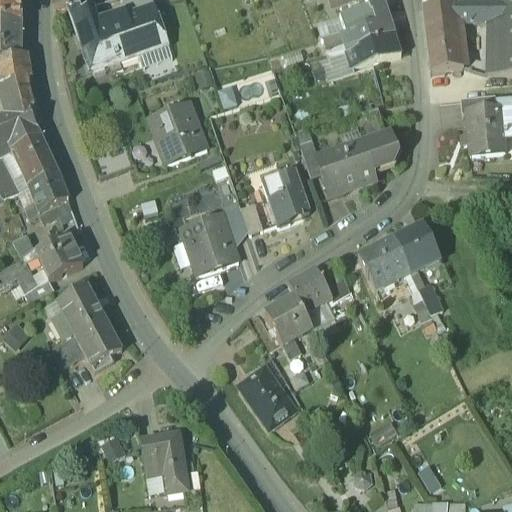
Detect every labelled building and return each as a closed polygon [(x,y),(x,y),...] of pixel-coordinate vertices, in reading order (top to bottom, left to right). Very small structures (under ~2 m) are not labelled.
[(20,0),(0,0),(0,42),(21,38),(20,0)] [(54,0),(54,10),(69,12),(77,13),(77,12),(80,13),(81,0),(54,0)] [(121,0),(128,18),(154,10),(150,0),(121,0)] [(326,0),(331,13),(363,0),(326,0)] [(363,0),(371,17),(372,17),(372,16),(385,12),(381,0),(363,0)] [(470,0),(446,0),(448,9),(455,8),(471,6),(470,0)] [(483,5),(474,6),(474,27),(503,26),(504,6),(483,5)] [(471,6),(455,8),(458,27),(474,27),(474,6),(471,6)] [(511,6),(509,6),(504,6),(503,26),(502,79),(511,78),(511,6)] [(448,9),(421,11),(426,44),(459,40),(458,27),(455,8),(448,9)] [(128,18),(107,26),(120,66),(168,50),(154,10),(128,18)] [(106,22),(96,26),(92,12),(79,16),(80,13),(77,12),(77,13),(69,12),(90,76),(120,66),(107,26),(106,22)] [(385,12),(372,16),(372,17),(374,24),(375,29),(364,32),(336,41),(322,45),(322,47),(324,46),(327,60),(346,56),(359,52),(358,50),(394,39),(385,12)] [(21,38),(0,42),(0,64),(20,60),(21,38)] [(394,39),(358,50),(359,52),(346,56),(352,74),(401,59),(394,39)] [(459,40),(426,44),(430,77),(463,72),(459,40)] [(0,89),(4,88),(27,83),(31,82),(27,59),(0,64),(0,89)] [(330,68),(323,70),(327,86),(335,83),(330,68)] [(27,83),(4,88),(9,116),(11,120),(0,125),(0,161),(1,161),(12,155),(41,141),(27,114),(32,112),(27,83)] [(494,100),(461,103),(462,117),(466,117),(496,114),(494,100)] [(189,109),(148,125),(165,170),(207,155),(189,109)] [(511,112),(501,114),(504,144),(511,143),(511,112)] [(378,113),(354,120),(359,134),(383,126),(378,113)] [(496,114),(466,117),(470,162),(505,159),(504,144),(501,114),(496,114)] [(383,126),(359,134),(363,146),(387,138),(383,126)] [(363,146),(361,147),(371,174),(390,168),(396,155),(390,137),(387,138),(363,146)] [(41,141),(12,155),(25,184),(28,189),(58,176),(41,141)] [(317,162),(316,162),(322,180),(329,201),(375,185),(371,174),(361,147),(317,162)] [(317,162),(312,148),(299,152),(311,184),(322,180),(316,162),(317,162)] [(1,161),(0,161),(0,195),(14,189),(1,161)] [(58,176),(28,189),(34,206),(39,217),(40,217),(68,202),(58,176)] [(295,177),(281,182),(279,176),(261,183),(278,232),(290,228),(288,223),(309,216),(295,177)] [(254,210),(240,215),(250,240),(262,235),(254,210)] [(250,240),(240,215),(223,223),(231,248),(250,240)] [(231,248),(223,223),(181,236),(196,281),(238,267),(231,248)] [(423,232),(394,246),(410,280),(440,266),(423,232)] [(35,258),(25,239),(13,246),(23,264),(35,258)] [(68,239),(37,256),(46,273),(44,275),(49,285),(83,267),(68,239)] [(384,252),(359,264),(358,263),(358,264),(366,281),(367,280),(375,297),(376,296),(375,294),(393,285),(394,287),(410,280),(394,246),(384,251),(384,252)] [(35,285),(23,264),(14,269),(26,290),(35,285)] [(335,265),(315,275),(331,303),(348,294),(335,265)] [(29,307),(33,304),(29,296),(26,290),(14,269),(10,271),(16,283),(29,307)] [(0,292),(16,283),(10,271),(0,276),(0,292)] [(315,275),(288,290),(294,302),(303,319),(320,309),(321,311),(332,305),(331,303),(315,275)] [(54,293),(49,285),(29,296),(33,304),(54,293)] [(122,351),(87,287),(56,304),(74,337),(84,356),(91,368),(107,359),(122,351)] [(442,316),(430,292),(418,298),(430,322),(442,316)] [(294,302),(264,318),(282,351),(292,346),(291,345),(311,334),(303,319),(294,302)] [(74,337),(63,316),(50,323),(60,340),(62,344),(74,337)] [(15,326),(4,342),(18,352),(30,337),(15,326)] [(250,329),(230,343),(237,353),(257,339),(250,329)] [(74,337),(62,344),(60,340),(47,347),(60,369),(84,356),(74,337)] [(107,359),(91,368),(94,373),(110,364),(107,359)] [(279,392),(271,382),(272,381),(265,371),(238,390),(269,433),(295,414),(287,402),(288,402),(280,391),(279,392)] [(376,449),(398,437),(391,424),(369,436),(376,449)] [(171,429),(159,431),(160,441),(140,444),(147,485),(164,482),(166,497),(186,494),(177,433),(171,434),(171,429)] [(119,441),(104,447),(112,464),(126,458),(119,441)] [(387,511),(385,503),(373,511),(387,511)]
